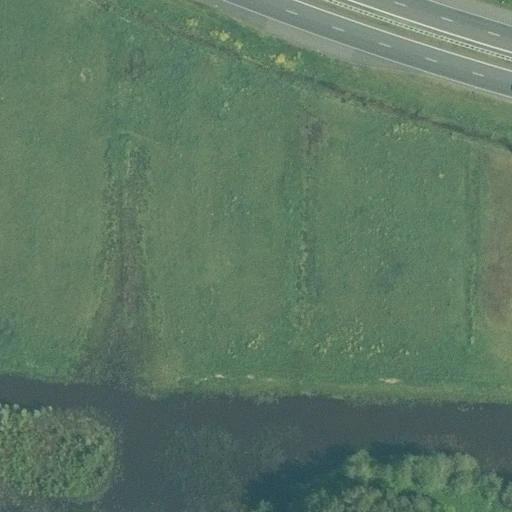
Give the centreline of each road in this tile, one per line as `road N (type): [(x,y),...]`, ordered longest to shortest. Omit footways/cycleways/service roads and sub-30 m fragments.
road 1 (trunk): [(259,0),(511,85)]
road 2 (trunk): [(511,41),(387,0)]
